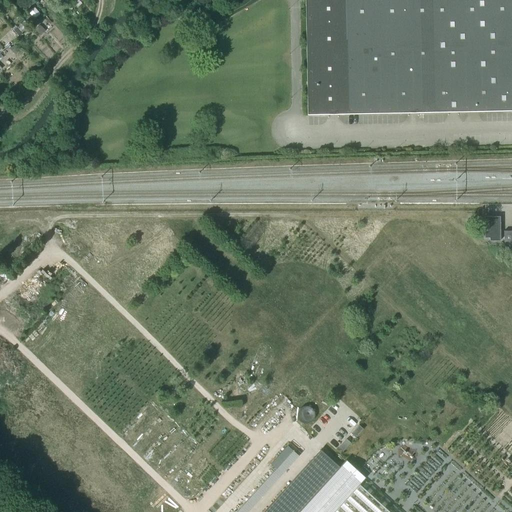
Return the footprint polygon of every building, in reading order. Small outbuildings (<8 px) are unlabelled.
[(48,10),(55,5),(50,0),(44,5),(48,10)] [(511,0),(304,0),(307,116),(511,111),(511,0)] [(39,24),(35,29),(39,34),(44,29),(39,24)] [(500,241),(500,238),(500,217),(484,217),(484,238),(489,238),(490,241),(500,241)] [(264,511),(390,511),(360,485),(366,478),(346,460),(340,467),(321,450),(264,511)]
